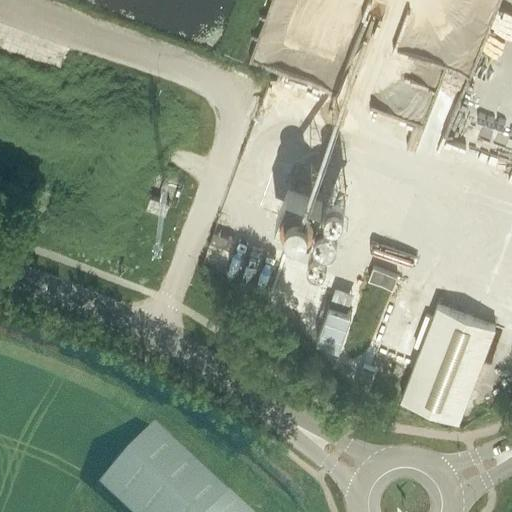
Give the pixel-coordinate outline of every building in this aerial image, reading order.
[(150,195),(147,206),(166,213),(169,202),(150,195)] [(215,232),(211,242),(231,249),(235,239),(215,232)] [(271,293),(279,258),(236,249),(228,284),(271,293)] [(393,289),(398,276),(374,267),(369,280),(393,289)] [(278,303),(345,329),(357,299),(290,273),(278,303)] [(496,325),(438,303),(401,397),(459,420),(496,325)] [(120,511),(240,511),(153,431),(97,491),(120,511)]
